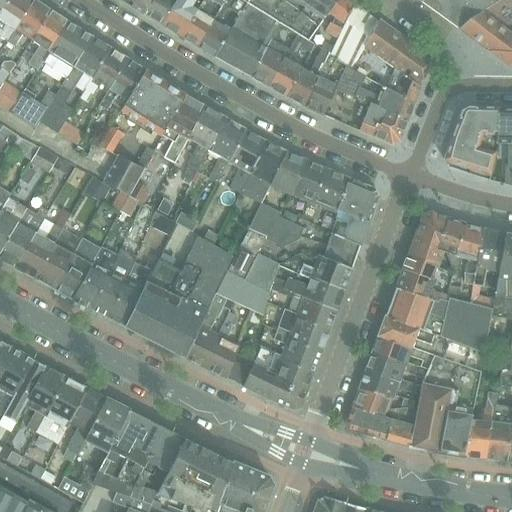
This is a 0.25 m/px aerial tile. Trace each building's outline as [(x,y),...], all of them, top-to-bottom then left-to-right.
[(32,0),(8,0),(0,13),(0,38),(6,42),(32,0)] [(0,0),(0,13),(8,0),(0,0)] [(50,10),(34,0),(32,0),(6,42),(15,48),(23,35),(32,40),(50,10)] [(124,0),(123,2),(144,16),(145,15),(144,14),(152,0),(124,0)] [(152,0),(144,14),(145,15),(163,26),(178,0),(152,0)] [(178,0),(163,26),(182,38),(198,12),(191,8),(196,0),(178,0)] [(204,0),(198,12),(182,38),(198,47),(213,20),(224,0),(204,0)] [(245,3),(241,0),(224,0),(213,20),(198,47),(215,58),(230,30),(220,24),(229,9),(238,15),(245,3)] [(338,0),(246,0),(245,3),(280,24),(298,34),(308,41),(329,13),(338,0)] [(356,4),(350,0),(338,0),(329,13),(345,25),(356,4)] [(422,0),(420,1),(459,29),(471,19),(502,5),(501,3),(504,1),(506,1),(508,0),(422,0)] [(511,0),(508,0),(506,1),(504,1),(501,3),(502,5),(471,19),(459,29),(509,67),(511,66),(511,0)] [(280,24),(245,3),(238,15),(230,30),(215,58),(251,78),(267,49),(271,40),(280,24)] [(345,25),(342,29),(337,39),(333,47),(329,56),(337,61),(347,67),(352,70),(356,63),(358,64),(365,49),(363,48),(376,25),(379,21),(356,4),(345,25)] [(68,22),(50,10),(32,40),(40,46),(34,56),(28,65),(38,71),(43,63),(68,22)] [(431,58),(379,21),(376,25),(363,48),(365,49),(392,67),(395,69),(421,86),(431,58)] [(93,38),(68,22),(43,63),(67,79),(75,66),(93,38)] [(324,33),(337,39),(342,29),(330,23),(324,33)] [(308,41),(298,34),(290,50),(284,59),(268,87),(286,97),(302,68),(293,63),(301,48),(311,53),(316,45),(308,41)] [(111,49),(93,38),(75,66),(67,79),(47,109),(39,123),(57,134),(65,122),(73,111),(64,105),(84,74),(92,79),(111,49)] [(290,50),(271,40),(267,49),(251,78),(268,87),(284,59),(290,50)] [(325,43),(321,51),(310,73),(302,68),(286,97),(304,107),(320,78),(318,77),(329,56),(333,47),(325,43)] [(129,61),(111,49),(92,79),(87,87),(79,99),(88,105),(100,85),(109,91),(110,91),(129,61)] [(337,61),(329,56),(318,77),(320,78),(304,107),(323,116),(334,91),(337,87),(327,82),(337,61)] [(147,72),(129,61),(110,91),(109,91),(99,106),(107,111),(109,108),(120,114),(147,72)] [(352,70),(347,67),(337,87),(334,91),(353,98),(359,86),(349,81),(354,71),(352,70)] [(10,74),(0,68),(0,89),(5,82),(10,74)] [(421,86),(395,69),(387,88),(382,86),(381,88),(414,103),(421,86)] [(366,78),(354,71),(349,81),(359,86),(353,98),(370,105),(371,104),(408,121),(414,103),(381,88),(378,96),(360,89),(366,78)] [(164,83),(147,72),(120,114),(138,125),(164,83)] [(23,93),(5,82),(0,89),(0,107),(10,114),(23,93)] [(186,96),(164,83),(138,125),(162,139),(168,127),(186,96)] [(47,109),(23,93),(10,114),(35,130),(39,123),(47,109)] [(205,107),(186,96),(168,127),(162,139),(171,144),(165,155),(174,160),(187,138),(205,107)] [(371,104),(370,105),(359,131),(392,145),(400,142),(408,121),(371,104)] [(226,119),(205,107),(187,138),(198,145),(187,165),(189,166),(183,177),(192,182),(209,151),(207,150),(226,119)] [(450,141),(444,160),(443,165),(489,180),(491,175),(496,150),(477,144),(482,133),(497,133),(497,108),(468,108),(462,111),(450,141)] [(511,108),(497,108),(497,133),(497,144),(507,144),(507,167),(511,167),(511,108)] [(246,131),(226,119),(207,150),(209,151),(220,157),(207,179),(217,184),(220,178),(221,178),(246,131)] [(80,131),(65,122),(57,134),(72,144),(80,131)] [(20,138),(3,127),(0,131),(0,150),(4,153),(8,146),(12,148),(11,150),(13,151),(21,139),(20,138)] [(111,127),(100,146),(111,154),(123,135),(111,127)] [(267,142),(246,131),(221,178),(232,183),(229,189),(231,190),(223,204),(233,209),(240,194),(241,195),(267,142)] [(39,149),(21,139),(13,151),(31,162),(39,149)] [(287,152),(267,142),(241,195),(261,205),(262,205),(270,188),(271,188),(288,153),(287,152)] [(147,147),(137,166),(118,155),(103,182),(119,191),(130,197),(137,183),(155,152),(147,147)] [(57,159),(39,149),(31,162),(30,163),(49,174),(57,159)] [(308,161),(288,153),(271,188),(292,197),(293,193),(294,193),(308,161)] [(329,170),(308,161),(294,193),(309,200),(314,202),(329,170)] [(511,167),(507,167),(507,175),(491,175),(489,180),(511,186),(511,167)] [(349,179),(329,170),(314,202),(309,200),(306,205),(315,209),(317,203),(336,212),(337,209),(349,179)] [(375,190),(349,179),(337,209),(351,215),(370,222),(379,198),(375,190)] [(149,189),(137,183),(130,197),(139,201),(144,205),(149,196),(146,194),(149,189)] [(11,195),(0,188),(0,211),(9,198),(11,195)] [(130,197),(119,191),(110,207),(121,213),(130,197)] [(139,201),(130,197),(121,213),(130,218),(139,201)] [(9,198),(0,211),(0,251),(27,209),(9,198)] [(168,213),(171,207),(161,202),(158,208),(162,214),(168,213)] [(262,205),(261,205),(243,242),(260,251),(266,239),(283,248),(298,240),(304,229),(295,225),(281,219),(279,217),(280,213),(262,205)] [(48,212),(41,208),(37,215),(27,209),(0,251),(0,259),(14,268),(35,234),(44,219),(48,212)] [(71,215),(63,211),(55,225),(44,219),(35,234),(14,268),(34,279),(54,244),(62,231),(71,215)] [(298,217),(285,211),(281,219),(295,225),(298,217)] [(173,221),(156,212),(149,227),(170,237),(176,223),(173,221)] [(178,212),(173,221),(176,223),(192,233),(198,224),(178,212)] [(422,215),(415,234),(407,257),(437,268),(438,269),(445,251),(435,248),(445,217),(431,212),(422,215)] [(370,222),(351,215),(348,224),(340,222),(336,223),(332,234),(361,245),(370,222)] [(448,218),(445,217),(435,248),(445,251),(447,252),(451,266),(460,269),(460,256),(454,254),(464,223),(448,218)] [(482,229),(464,223),(454,254),(460,256),(468,258),(465,273),(464,284),(472,286),(476,261),(482,229)] [(505,234),(482,229),(476,261),(472,286),(470,300),(476,302),(480,288),(482,288),(485,272),(497,275),(505,234)] [(81,241),(62,231),(54,244),(34,279),(53,289),(73,255),(81,241)] [(511,235),(505,234),(497,275),(491,311),(490,316),(511,319),(511,235)] [(235,258),(197,237),(181,271),(182,272),(148,339),(186,359),(217,295),(228,272),(235,258)] [(260,251),(243,242),(235,258),(228,272),(246,281),(246,280),(249,281),(260,258),(258,257),(260,251)] [(124,243),(117,257),(108,274),(91,309),(107,318),(131,271),(134,263),(140,251),(124,243)] [(100,249),(92,245),(83,261),(73,255),(53,289),(73,300),(102,249),(101,248),(100,249)] [(117,257),(102,249),(73,300),(91,309),(108,274),(117,257)] [(322,257),(318,256),(313,269),(303,265),(299,276),(309,280),(311,281),(313,276),(345,289),(353,269),(322,257)] [(437,268),(407,257),(395,288),(437,302),(438,298),(448,301),(448,299),(448,297),(431,291),(435,279),(433,278),(437,268)] [(279,266),(260,258),(249,281),(246,280),(246,281),(228,272),(217,295),(235,303),(263,316),(265,311),(270,290),(272,284),(274,278),(279,266)] [(293,273),(298,262),(293,259),(279,267),(293,273)] [(181,271),(159,261),(156,267),(125,327),(148,339),(182,272),(181,271)] [(156,267),(147,263),(145,268),(134,263),(131,271),(107,318),(125,327),(156,267)] [(311,281),(309,280),(306,286),(288,279),(286,283),(274,278),(272,284),(337,310),(345,289),(313,276),(311,281)] [(337,310),(272,284),(270,290),(293,299),(288,312),(298,315),(297,319),(329,333),(337,310)] [(448,299),(456,301),(459,288),(451,286),(448,297),(448,299)] [(437,302),(395,288),(385,317),(430,333),(439,337),(448,301),(438,298),(437,302)] [(235,303),(217,295),(186,359),(206,369),(231,315),(229,314),(224,324),(219,336),(209,332),(215,318),(217,319),(223,308),(231,311),(235,303)] [(491,311),(456,301),(448,299),(448,301),(439,337),(451,341),(484,354),(490,319),(490,316),(491,311)] [(288,312),(282,309),(277,322),(292,328),(290,333),(292,334),(290,339),(322,353),(329,333),(297,319),(298,315),(288,312)] [(238,318),(231,315),(206,369),(224,378),(232,361),(233,362),(240,346),(228,340),(238,318)] [(430,333),(385,317),(378,336),(430,355),(432,356),(443,360),(451,341),(439,337),(430,333)] [(292,334),(290,333),(279,328),(274,340),(285,345),(279,360),(314,374),(322,353),(290,339),(292,334)] [(371,353),(424,371),(425,368),(430,355),(378,336),(371,353)] [(0,379),(16,351),(0,341),(0,379)] [(34,360),(16,351),(0,379),(0,402),(5,395),(13,399),(34,360)] [(424,371),(371,353),(365,370),(399,381),(399,380),(402,373),(423,380),(424,371)] [(479,372),(443,360),(432,356),(430,355),(425,368),(424,371),(423,380),(417,410),(416,413),(416,415),(414,425),(411,447),(436,452),(443,414),(471,419),(479,372)] [(34,360),(13,399),(0,421),(0,424),(11,431),(25,406),(23,405),(44,366),(34,360)] [(314,374),(279,360),(274,375),(266,371),(267,369),(254,364),(251,370),(264,376),(257,394),(293,411),(302,407),(314,374)] [(232,361),(224,378),(257,394),(264,376),(251,370),(233,362),(232,361)] [(65,377),(44,366),(23,405),(25,406),(36,412),(27,428),(37,433),(65,377)] [(399,381),(365,370),(359,387),(392,397),(396,389),(414,394),(417,385),(399,380),(399,381)] [(87,389),(65,377),(37,433),(57,444),(68,423),(87,389)] [(392,397),(359,387),(352,407),(386,417),(388,409),(387,409),(392,397)] [(107,399),(87,389),(68,423),(78,428),(67,449),(77,455),(85,440),(107,399)] [(482,421),(471,419),(463,457),(486,459),(496,406),(497,394),(489,393),(486,409),(484,408),(482,421)] [(130,411),(107,399),(85,440),(109,453),(130,411)] [(403,399),(400,409),(408,408),(407,412),(416,415),(416,413),(417,410),(412,409),(414,402),(403,399)] [(511,408),(496,406),(486,459),(506,462),(511,428),(511,408)] [(394,419),(386,417),(352,407),(346,424),(349,430),(388,441),(394,419)] [(164,428),(130,411),(109,453),(92,484),(117,494),(150,506),(154,494),(155,493),(144,488),(135,485),(142,471),(164,428)] [(443,414),(436,452),(439,453),(463,457),(471,419),(443,414)] [(403,422),(394,419),(388,441),(411,447),(414,425),(403,422)] [(164,428),(142,471),(135,485),(144,488),(150,475),(152,475),(157,467),(166,471),(168,472),(184,439),(184,438),(164,428)] [(202,448),(184,439),(168,472),(166,471),(155,493),(154,494),(202,511),(213,511),(233,463),(217,455),(217,454),(202,447),(202,448)] [(47,460),(42,469),(61,479),(66,470),(47,460)] [(234,462),(233,463),(213,511),(262,511),(273,485),(269,477),(234,462)] [(0,463),(0,478),(59,511),(67,511),(72,504),(0,463)] [(35,466),(31,474),(41,480),(45,472),(35,466)] [(55,477),(45,472),(41,480),(51,485),(55,477)] [(93,485),(92,484),(83,479),(73,497),(83,503),(93,485)] [(0,511),(42,511),(40,511),(0,489),(0,511)] [(147,511),(150,506),(117,494),(113,504),(127,509),(126,511),(147,511)] [(318,501),(313,511),(343,511),(345,503),(324,497),(318,501)] [(365,511),(366,509),(345,503),(343,511),(365,511)]
